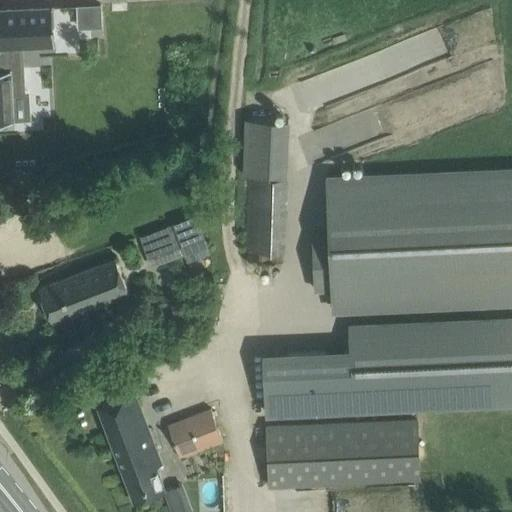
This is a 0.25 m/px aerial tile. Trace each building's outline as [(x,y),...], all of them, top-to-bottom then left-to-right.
[(53,6),(0,9),(0,47),(18,46),(55,44),(53,6)] [(0,125),(7,125),(6,120),(13,120),(12,92),(24,92),(23,68),(19,69),(18,46),(0,47),(0,125)] [(333,309),(511,300),(511,168),(327,177),(329,236),(313,236),(315,289),(332,288),(333,309)] [(76,194),(73,183),(73,181),(55,187),(58,199),(76,194)] [(139,235),(151,266),(185,253),(188,262),(211,253),(196,213),(139,235)] [(283,263),(283,249),(259,249),(259,263),(283,263)] [(52,321),(128,292),(116,258),(39,288),(52,321)] [(196,299),(171,303),(173,319),(198,315),(196,299)] [(266,412),(511,401),(511,318),(349,326),(350,350),(263,354),(266,412)] [(134,392),(99,405),(135,501),(165,490),(156,466),(161,463),(134,392)] [(180,456),(223,440),(211,408),(168,425),(180,456)] [(269,484),(296,483),(419,477),(417,420),(267,426),(269,484)]
